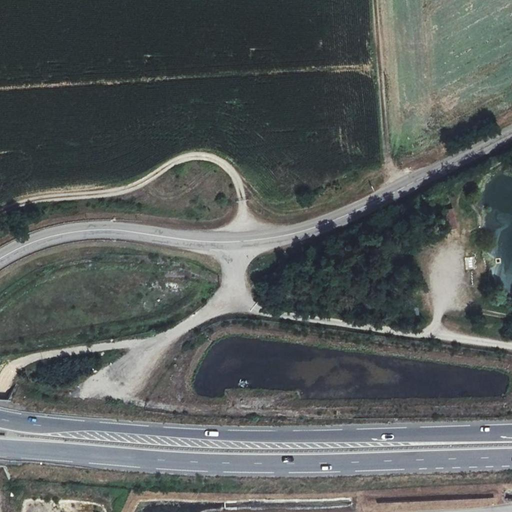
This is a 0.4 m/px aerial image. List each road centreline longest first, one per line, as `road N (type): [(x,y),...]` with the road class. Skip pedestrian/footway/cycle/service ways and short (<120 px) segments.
road 1 (unclassified): [(0,258),(68,230),(238,242),(315,229),(511,129)]
road 2 (trunk): [(511,433),(227,436),(0,417)]
road 3 (trunk): [(0,447),(223,464),(511,456)]
road 4 (track): [(238,242),(232,283),(252,309),(511,344)]
road 5 (track): [(238,242),(238,183),(202,155),(134,189),(0,214)]
road 6 (track): [(238,291),(151,343),(17,364),(4,376),(0,398)]
road 7 (track): [(511,159),(468,181),(454,204),(446,295),(484,316)]
